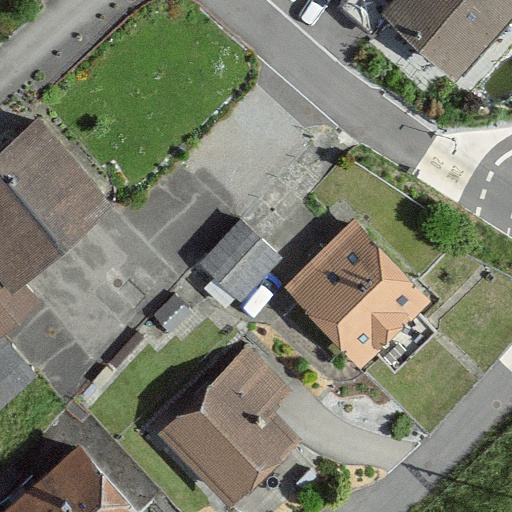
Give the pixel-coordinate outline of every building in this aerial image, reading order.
[(511,0),(397,0),(391,9),(472,75),(511,25),(511,0)] [(57,109),(0,160),(0,249),(30,283),(131,192),(57,109)] [(243,208),(202,256),(245,292),(286,243),(243,208)] [(366,217),(297,283),(372,361),(441,295),(366,217)] [(245,338),(156,426),(232,503),(299,438),(269,406),(291,385),(245,338)] [(161,511),(83,433),(3,511),(161,511)]
